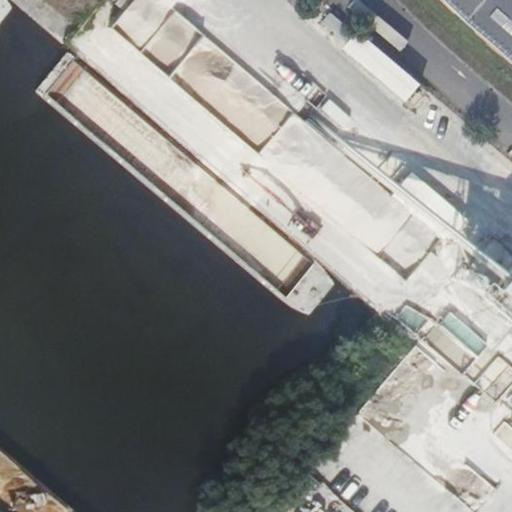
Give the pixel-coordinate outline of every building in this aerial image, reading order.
[(203,33),(173,9),(180,0),(131,0),(106,31),(165,79),(203,33)] [(511,0),(443,0),(511,60),(511,0)] [(69,32),(70,32),(80,20),(79,19),(69,32)] [(80,20),(70,32),(78,39),(88,26),(80,20)] [(399,86),(407,78),(374,50),(367,59),(399,86)] [(300,96),(311,84),(291,67),(280,78),(300,96)] [(412,182),(397,200),(433,230),(448,213),(412,182)] [(506,256),(487,240),(464,267),(511,308),(511,278),(498,266),(506,256)] [(460,268),(459,268),(455,269),(454,270),(452,274),(452,276),(455,280),(459,281),(462,281),(464,279),(465,277),(466,275),(465,273),(463,270),(460,268)]
